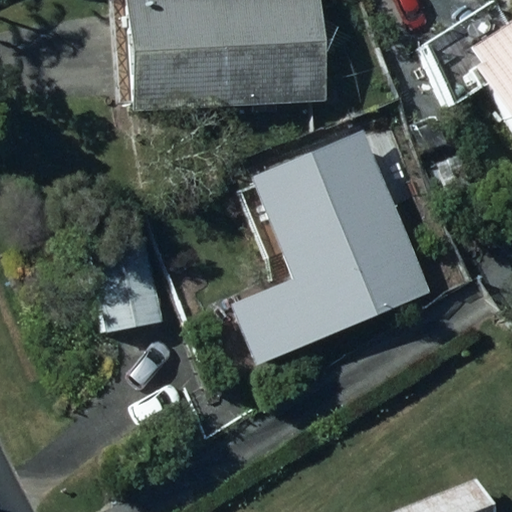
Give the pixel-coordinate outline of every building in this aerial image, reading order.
[(310,0),(108,0),(116,113),(316,100),(310,0)] [(469,64),(462,69),(511,146),(511,15),(459,49),(469,64)] [(277,282),(221,305),(245,363),(421,292),(355,129),(235,177),(277,282)] [(139,240),(82,251),(98,332),(155,321),(139,240)] [(480,511),(467,479),(387,511),(480,511)]
